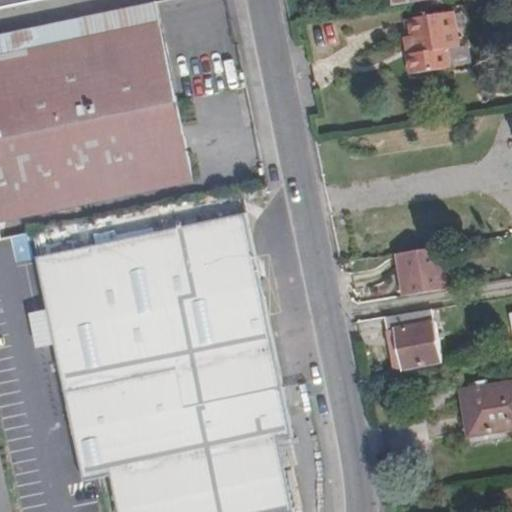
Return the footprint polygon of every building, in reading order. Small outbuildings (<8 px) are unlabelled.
[(0,0),(0,8),(43,0),(0,0)] [(302,0),(286,3),(289,20),(305,17),(302,0)] [(412,17),(415,36),(418,52),(410,53),(414,74),(450,69),(447,50),(460,47),(455,11),(412,17)] [(0,139),(181,103),(164,31),(0,67),(0,139)] [(418,52),(415,36),(408,37),(410,53),(418,52)] [(181,103),(0,139),(0,240),(4,240),(2,222),(198,179),(181,103)] [(250,217),(42,255),(53,310),(58,342),(84,480),(278,444),(292,441),(250,217)] [(446,290),(441,249),(397,255),(403,296),(446,290)] [(58,342),(53,310),(36,313),(37,323),(38,331),(42,344),(58,342)] [(386,330),(393,329),(394,329),(408,327),(407,319),(417,318),(418,326),(434,323),(432,311),(384,318),(386,330)] [(440,361),(434,323),(418,326),(417,318),(407,319),(408,327),(394,329),(393,329),(400,368),(440,361)] [(511,431),(511,386),(463,393),(471,438),(511,431)] [(118,511),(291,511),(278,444),(112,475),(118,511)]
